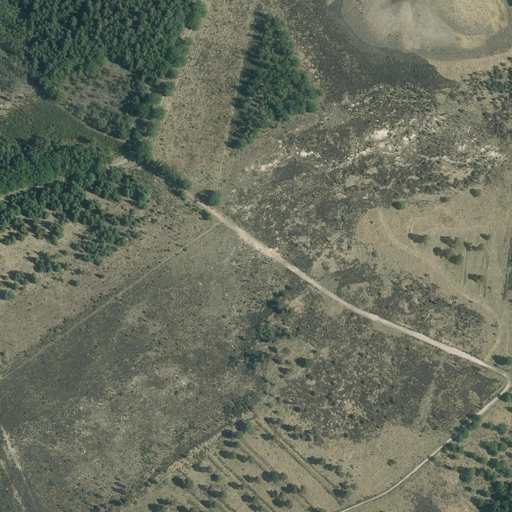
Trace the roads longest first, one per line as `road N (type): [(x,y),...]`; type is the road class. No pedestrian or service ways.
road 1 (track): [(511,376),(338,301),(134,154)]
road 2 (unclassified): [(0,199),(134,154),(202,0)]
road 3 (track): [(0,379),(224,220)]
road 4 (track): [(511,384),(389,491),(343,511)]
